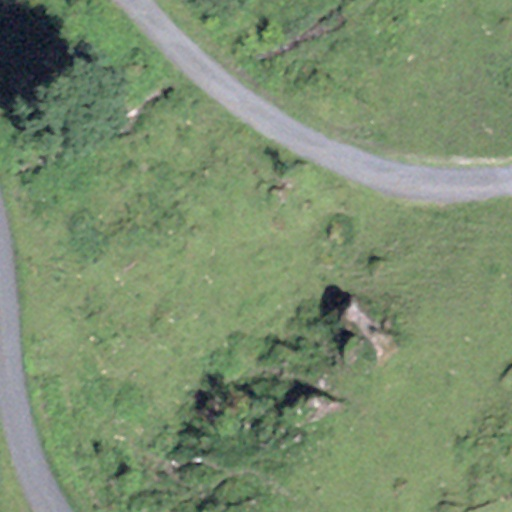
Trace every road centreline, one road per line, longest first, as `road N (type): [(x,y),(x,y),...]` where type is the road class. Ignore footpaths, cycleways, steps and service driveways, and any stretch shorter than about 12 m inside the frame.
road 1 (unclassified): [(511,176),(411,178),(333,160),(267,128),(219,92),(133,0)]
road 2 (unclassified): [(0,323),(8,384),(51,511)]
